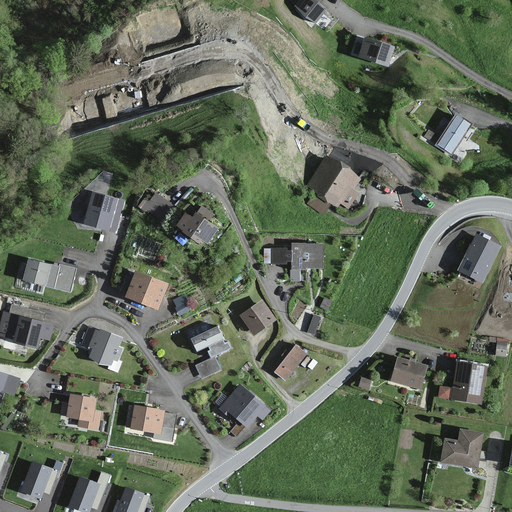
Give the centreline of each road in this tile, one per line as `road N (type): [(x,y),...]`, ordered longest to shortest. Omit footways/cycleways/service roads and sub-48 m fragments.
road 1 (tertiary): [(226,469),(363,355),(444,220),(474,204),(511,209)]
road 2 (residential): [(226,469),(109,313),(74,318),(37,372)]
road 3 (unclassified): [(206,483),(239,500),(385,511)]
